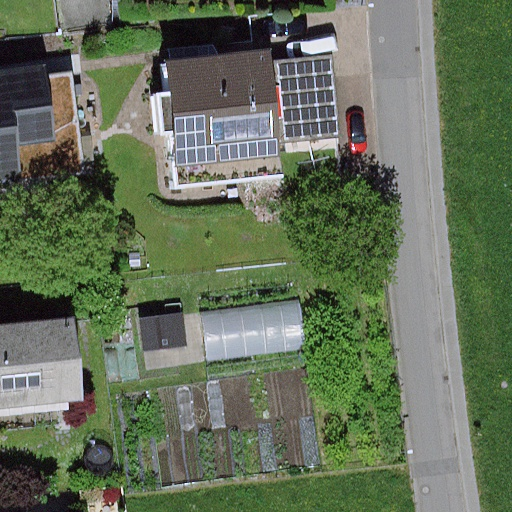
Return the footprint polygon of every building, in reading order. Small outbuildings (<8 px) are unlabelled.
[(272,50),(168,61),(177,162),(282,152),(281,142),(273,59),(272,50)] [(338,52),(273,59),(281,142),(346,136),(338,52)] [(44,64),(0,70),(0,182),(26,179),(21,146),(55,141),(44,64)] [(206,305),(210,351),(306,343),(302,297),(206,305)] [(0,403),(82,395),(75,321),(0,327),(0,403)]
